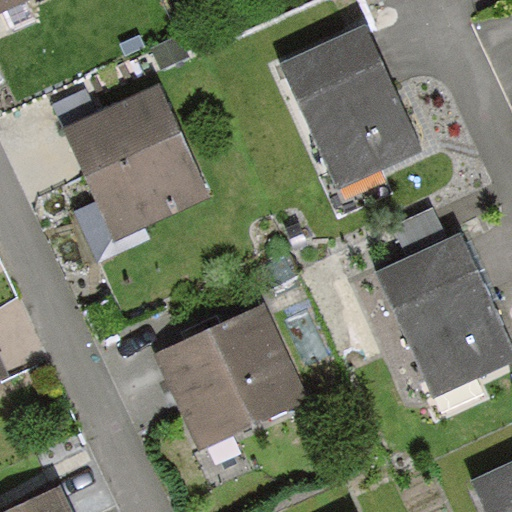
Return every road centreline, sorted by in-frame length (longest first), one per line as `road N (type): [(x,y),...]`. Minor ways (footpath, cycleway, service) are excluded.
road 1 (residential): [(0,192),(150,511)]
road 2 (residential): [(440,0),(511,157)]
